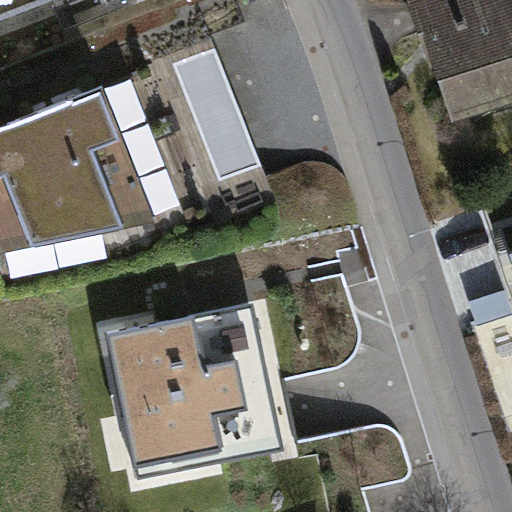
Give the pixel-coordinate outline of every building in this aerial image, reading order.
[(51,0),(0,0),(0,21),(52,3),(51,0)] [(511,0),(439,0),(410,10),(448,124),(511,102),(511,0)] [(177,71),(226,189),(267,173),(218,54),(177,71)] [(129,64),(0,108),(0,200),(21,261),(178,206),(129,64)] [(511,240),(493,246),(511,317),(511,240)] [(238,310),(147,328),(176,469),(267,451),(238,310)]
